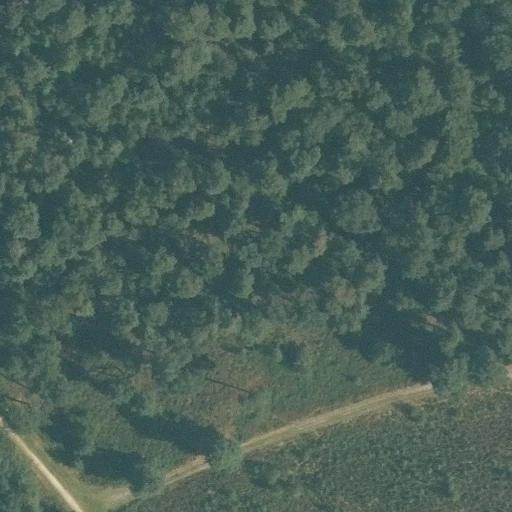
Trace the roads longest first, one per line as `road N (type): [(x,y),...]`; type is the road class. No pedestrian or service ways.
road 1 (track): [(511,372),(374,398),(74,508)]
road 2 (track): [(0,414),(74,508)]
